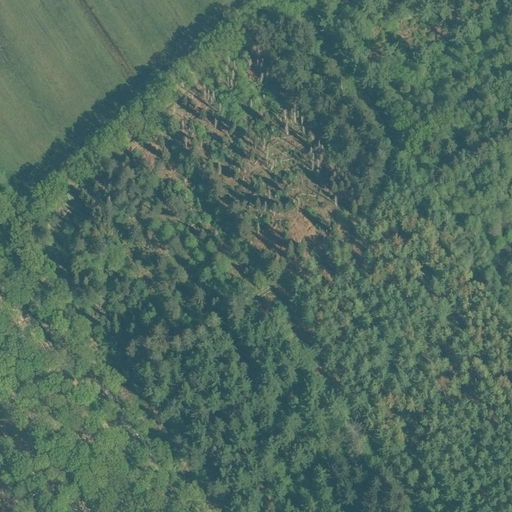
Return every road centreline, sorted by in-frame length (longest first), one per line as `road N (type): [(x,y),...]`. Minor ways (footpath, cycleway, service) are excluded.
road 1 (track): [(232,0),(0,217)]
road 2 (track): [(187,511),(99,388)]
